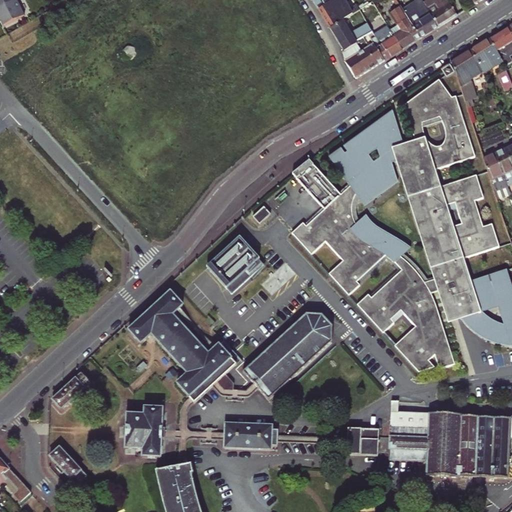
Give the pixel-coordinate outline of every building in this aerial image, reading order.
[(0,0),(0,8),(17,1),(16,0),(0,0)] [(311,0),(319,11),(332,2),(335,0),(311,0)] [(336,0),(335,0),(332,2),(338,11),(342,8),(340,5),(336,0)] [(420,0),(414,0),(401,8),(420,39),(438,27),(423,4),(420,0)] [(430,0),(423,4),(438,27),(456,16),(446,0),(437,0),(431,4),(430,0)] [(17,1),(0,8),(0,19),(3,27),(25,16),(17,1)] [(344,20),(338,11),(332,2),(319,11),(318,11),(330,30),(343,21),(344,20)] [(420,39),(401,8),(400,6),(388,14),(395,26),(389,30),(402,50),(420,39)] [(330,30),(344,52),(356,45),(355,42),(357,40),(360,39),(363,37),(367,34),(366,31),(372,28),(368,22),(350,34),(343,21),(330,30)] [(511,54),(511,33),(508,27),(489,39),(500,61),(503,66),(509,62),(507,58),(511,54)] [(390,57),(402,50),(389,30),(388,28),(376,35),(379,39),(382,45),(390,57)] [(360,39),(366,49),(369,47),(363,37),(360,39)] [(382,45),(379,39),(373,43),(374,44),(377,49),(382,45)] [(500,61),(489,39),(470,51),(478,64),(482,73),(500,61)] [(369,47),(366,49),(376,66),(384,61),(377,49),(374,44),(369,47)] [(376,66),(366,49),(361,52),(356,45),(344,52),(343,53),(346,62),(344,63),(355,79),(376,66)] [(382,45),(377,49),(384,61),(390,57),(382,45)] [(125,49),(123,51),(124,55),(125,58),(128,59),(132,60),(134,58),(137,55),(136,51),(135,48),(131,47),(128,46),(125,49)] [(465,72),(478,64),(470,51),(451,63),(454,73),(460,88),(470,82),(465,72)] [(448,65),(440,70),(445,79),(454,73),(448,65)] [(439,80),(404,106),(415,141),(403,145),(393,112),(344,148),(346,152),(344,154),(341,150),(329,159),(349,187),(340,195),(309,164),(292,177),(324,210),(306,227),(303,224),(292,234),(311,255),(325,243),(343,262),(329,275),(349,296),(360,286),(356,282),(385,256),(394,263),(402,271),(370,298),(368,295),(357,305),(383,334),(394,324),(390,320),(400,311),(415,327),(395,347),(419,372),(434,368),(429,362),(434,357),(439,371),(455,365),(436,306),(431,295),(437,293),(447,324),(461,320),(468,328),(477,337),(493,345),(497,346),(511,348),(511,287),(507,270),(471,282),(464,260),(499,248),(492,225),(483,227),(475,202),(483,199),(476,175),(440,187),(435,171),(475,158),(456,97),(452,98),(439,80)] [(511,183),(511,166),(504,149),(493,154),(507,185),(511,183)] [(493,154),(483,159),(494,193),(507,185),(493,154)] [(252,217),(259,225),(270,215),(263,207),(252,217)] [(263,264),(240,238),(207,268),(231,293),(263,264)] [(511,419),(397,412),(390,412),(389,438),(379,438),(379,430),(347,429),(347,439),(278,436),(278,431),(272,431),(272,427),(225,425),(225,433),(197,432),(191,430),(188,425),(188,414),(193,402),(211,386),(222,397),(248,399),(258,389),(268,400),(330,342),(331,327),(321,315),(306,314),(242,372),(253,384),(245,391),(224,389),(216,381),(241,358),(224,340),(208,355),(172,317),(182,307),(170,294),(128,331),(140,345),(151,336),(187,375),(176,384),(188,398),(180,410),(178,458),(186,458),(186,445),(195,439),(224,441),(224,449),(271,451),(271,447),(277,447),(277,443),(346,445),(346,455),(377,457),(378,453),(388,454),(388,461),(426,463),(426,478),(508,480),(509,439),(511,439),(511,419)] [(60,394),(52,401),(61,411),(69,404),(70,405),(78,398),(77,396),(90,385),(81,374),(68,387),(66,385),(58,392),(60,394)] [(143,458),(160,459),(163,410),(144,409),(144,416),(127,415),(126,427),(123,427),(123,438),(126,438),(125,456),(136,457),(137,451),(143,451),(143,458)] [(60,449),(50,458),(57,466),(55,468),(63,476),(65,474),(77,488),(87,478),(74,464),(76,463),(60,449)] [(0,487),(2,490),(6,486),(4,484),(8,480),(18,490),(14,494),(21,502),(31,493),(0,459),(0,487)] [(200,511),(191,474),(193,474),(191,465),(156,472),(162,502),(165,511),(200,511)] [(6,486),(14,494),(18,490),(8,480),(4,484),(6,486)]
